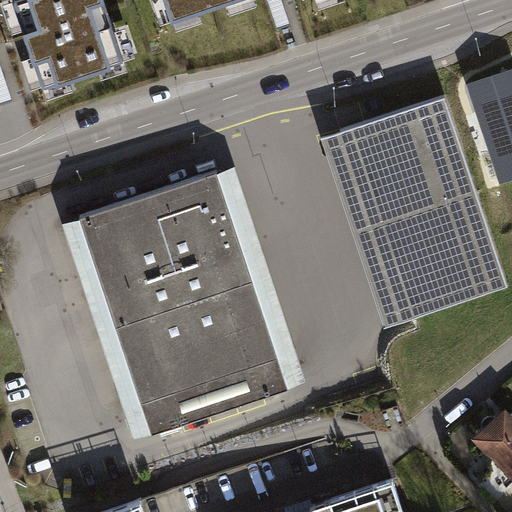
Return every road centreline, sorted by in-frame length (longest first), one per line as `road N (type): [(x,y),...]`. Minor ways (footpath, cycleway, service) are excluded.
road 1 (residential): [(511,3),(0,174)]
road 2 (residential): [(209,511),(399,442),(511,352)]
